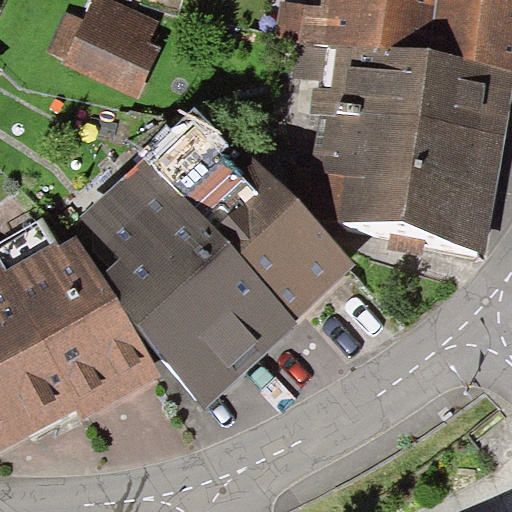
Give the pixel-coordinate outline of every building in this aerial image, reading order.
[(163,25),(107,0),(91,0),(83,20),(67,13),(49,52),(67,61),(64,68),(138,101),(160,53),(152,49),(163,25)] [(322,0),(321,11),(280,5),(274,44),(336,52),(428,65),(437,0),(322,0)] [(511,0),(437,0),(428,65),(511,76),(511,0)] [(311,119),(320,120),(307,218),(314,225),(486,258),(502,155),(511,91),(511,76),(428,65),(336,52),(332,93),(314,91),(311,119)] [(184,203),(148,163),(79,226),(87,235),(80,241),(134,336),(206,416),(292,336),(299,329),(296,326),(357,270),(314,225),(307,218),(247,156),(230,170),(225,163),(184,203)] [(0,272),(0,458),(78,414),(85,427),(117,409),(161,383),(134,336),(80,241),(60,252),(57,247),(3,277),(0,272)]
